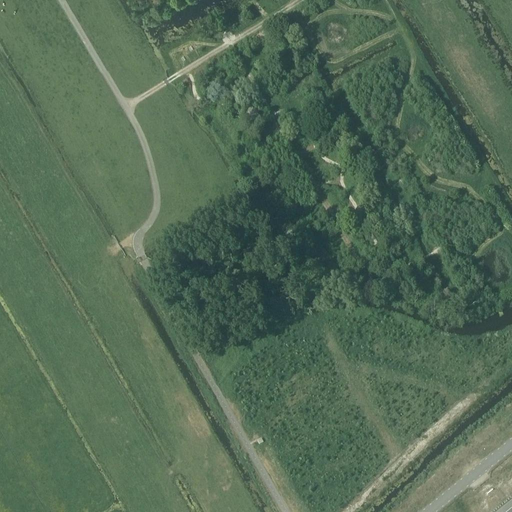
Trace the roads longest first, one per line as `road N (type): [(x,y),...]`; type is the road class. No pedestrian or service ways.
road 1 (track): [(336,511),(450,410),(451,396),(345,370)]
road 2 (track): [(123,107),(289,6)]
road 3 (track): [(316,326),(398,458)]
road 4 (unknown): [(470,479),(451,396),(511,400)]
